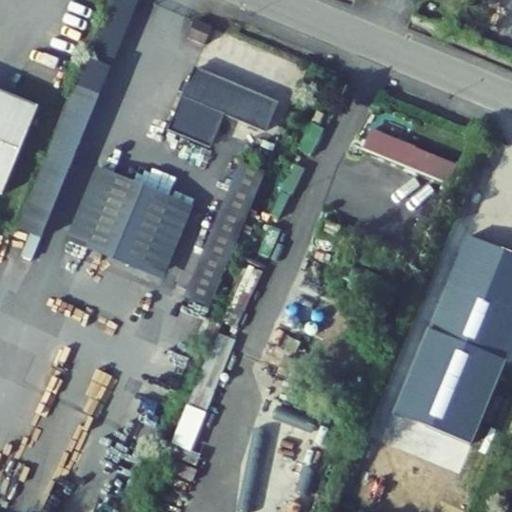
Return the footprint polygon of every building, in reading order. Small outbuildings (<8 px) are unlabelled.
[(105,0),(22,229),(47,238),(133,0),(105,0)] [(194,22),(185,40),(204,48),(212,31),(194,22)] [(277,104),(195,70),(169,131),(210,148),(224,115),(265,132),(277,104)] [(0,191),(4,194),(40,106),(0,90),(0,191)] [(454,163),(373,133),(365,154),(446,184),(454,163)] [(181,306),(205,316),(264,174),(240,164),(181,306)] [(193,208),(100,170),(73,235),(166,273),(193,208)] [(511,342),(511,253),(469,237),(396,415),(470,445),(511,342)]
